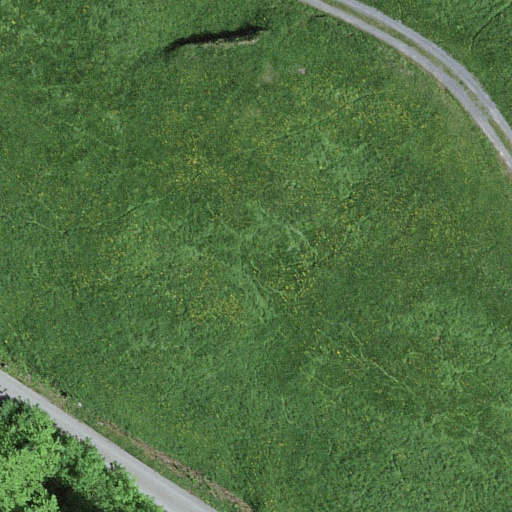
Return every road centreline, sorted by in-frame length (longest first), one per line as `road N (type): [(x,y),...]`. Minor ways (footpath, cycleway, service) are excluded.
road 1 (track): [(326,0),(453,74),(511,155)]
road 2 (unclassified): [(0,400),(168,511)]
